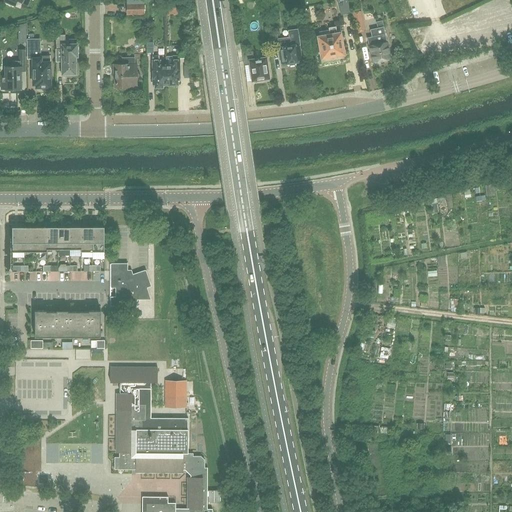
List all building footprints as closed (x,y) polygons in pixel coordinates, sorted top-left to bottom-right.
[(137,0),(134,0),(127,0),(127,15),(144,14),(143,0),(137,0)] [(166,0),(167,8),(180,8),(178,0),(166,0)] [(347,0),(337,0),(341,15),(351,13),(347,0)] [(354,21),(363,19),(361,11),(352,13),(354,21)] [(320,38),(320,40),(318,40),(319,47),(321,46),(323,57),(325,57),(325,59),(342,56),(342,54),(343,54),(340,34),(341,34),(340,31),(337,31),(336,27),(329,28),(329,31),(319,32),(320,38)] [(371,30),(372,37),(367,38),(373,63),(374,63),(376,64),(379,64),(379,62),(391,59),(385,35),(384,27),(371,30)] [(278,35),(269,36),(271,50),(279,49),(281,64),(286,63),(288,63),(288,64),(290,65),(294,65),(296,63),(295,62),(301,61),(300,60),(302,59),(299,46),(300,45),(297,29),(288,31),(289,37),(278,39),(278,35)] [(56,35),(56,49),(63,49),(63,60),(61,60),(62,74),(76,74),(75,57),(77,57),(77,45),(66,45),(65,35),(56,35)] [(28,39),(27,39),(27,49),(27,57),(33,57),(34,85),(36,85),(36,88),(41,88),(42,90),(44,91),(46,91),(48,90),(49,87),(50,87),(50,62),(40,62),(39,56),(39,49),(39,39),(33,39),(28,39)] [(21,72),(26,72),(26,50),(19,50),(20,61),(12,61),(12,66),(5,66),(5,76),(1,76),(2,90),(21,90),(21,72)] [(243,52),(245,65),(251,64),(253,81),(269,78),(266,58),(254,60),(253,51),(243,52)] [(167,84),(166,65),(160,65),(160,60),(158,60),(158,56),(153,56),(153,84),(155,84),(155,87),(162,86),(162,84),(167,84)] [(166,57),(166,65),(167,84),(180,83),(180,82),(179,80),(179,56),(174,56),(174,57),(166,57)] [(125,64),(122,64),(113,64),(113,73),(115,72),(116,88),(118,88),(119,89),(120,89),(121,90),(123,90),(124,90),(124,89),(125,89),(126,88),(129,88),(129,87),(137,87),(137,81),(139,81),(139,72),(137,72),(137,65),(134,65),(134,58),(125,58),(125,64)] [(453,199),(474,198),(473,191),(453,192),(453,199)] [(475,199),(434,200),(434,210),(468,210),(468,209),(475,209),(475,199)] [(461,242),(482,242),(482,218),(468,218),(468,216),(461,217),(461,242)] [(12,227),(12,243),(12,253),(24,253),(24,227),(12,227)] [(35,227),(24,227),(24,253),(35,253),(35,227)] [(47,253),(47,227),(35,227),(35,253),(47,253)] [(47,253),(47,250),(58,250),(58,227),(47,227),(47,253)] [(70,227),(58,227),(58,250),(70,250),(70,227)] [(81,253),(81,227),(70,227),(70,250),(81,250),(81,253)] [(93,252),(93,227),(81,227),(81,253),(93,252)] [(104,227),(93,227),(93,252),(104,252),(104,227)] [(111,265),(111,301),(111,307),(119,307),(119,301),(137,301),(137,299),(150,299),(146,287),(151,286),(146,271),(136,274),(133,275),(132,272),(127,273),(127,265),(111,265)] [(101,337),(101,311),(89,311),(89,312),(46,312),(46,311),(35,311),(35,337),(101,337)] [(43,341),(31,341),(31,349),(43,349),(43,341)] [(105,349),(105,341),(97,341),(97,349),(105,349)] [(150,380),(168,380),(167,364),(150,365),(150,380)] [(186,407),(186,398),(181,398),(181,391),(170,391),(170,398),(166,398),(159,398),(159,404),(166,404),(166,407),(186,407)] [(116,409),(116,439),(116,453),(119,453),(119,457),(114,457),(114,469),(136,470),(136,472),(184,473),(184,470),(186,471),(190,475),(191,477),(188,477),(188,509),(176,509),(176,503),(146,503),(146,511),(143,511),(142,511),(212,511),(212,509),(207,509),(207,468),(205,468),(205,460),(201,456),(193,456),(193,453),(188,454),(188,430),(142,430),(142,421),(146,421),(146,404),(131,404),(131,409),(116,409)] [(208,490),(208,503),(220,503),(220,490),(208,490)]
